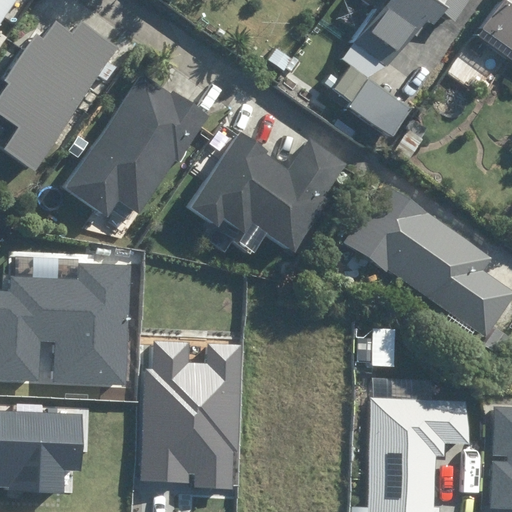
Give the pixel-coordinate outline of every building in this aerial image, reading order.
[(0,0),(0,24),(16,0),(0,0)] [(350,45),(384,68),(386,67),(406,44),(423,20),(430,25),(438,14),(452,24),(467,0),(372,0),(369,4),(380,11),(366,32),(362,28),(350,45)] [(511,0),(499,0),(480,28),(511,49),(511,0)] [(0,122),(16,133),(2,153),(33,174),(90,92),(116,52),(78,25),(70,37),(54,25),(41,44),(35,40),(2,86),(8,90),(0,99),(0,122)] [(293,59),(281,50),(270,65),(283,74),(293,59)] [(348,70),(332,91),(351,104),(366,83),(348,70)] [(158,92),(138,78),(62,187),(59,190),(105,222),(116,206),(135,218),(173,163),(176,165),(206,121),(200,117),(168,95),(167,98),(158,92)] [(351,104),(348,108),(392,139),(413,110),(369,79),(366,83),(351,104)] [(267,155),(239,136),(188,212),(216,232),(222,224),(244,238),(250,228),(294,257),(330,203),(324,200),(346,167),(309,142),(287,174),(264,159),(267,155)] [(511,201),(511,178),(502,171),(488,189),(509,205),(511,201)] [(473,272),(482,259),(425,219),(418,227),(411,223),(417,215),(381,189),(342,243),(379,269),(381,266),(411,286),(413,283),(446,306),(444,309),(446,310),(448,308),(478,329),(476,332),(477,333),(505,294),(473,272)] [(0,379),(39,382),(42,342),(58,343),(56,381),(127,385),(135,265),(77,261),(76,278),(11,274),(10,294),(0,293),(0,379)] [(145,367),(140,481),(187,483),(188,473),(197,473),(196,488),(231,489),(233,452),(237,452),(242,346),(208,344),(207,363),(188,362),(189,344),(152,343),(151,367),(145,367)] [(442,395),(367,391),(362,499),(348,499),(347,511),(434,511),(435,500),(429,500),(431,449),(440,450),(440,438),(462,439),(464,403),(442,402),(442,395)] [(511,401),(488,400),(484,502),(511,502),(511,401)] [(0,483),(9,484),(9,492),(65,495),(66,470),(81,470),(84,415),(0,411),(0,483)]
